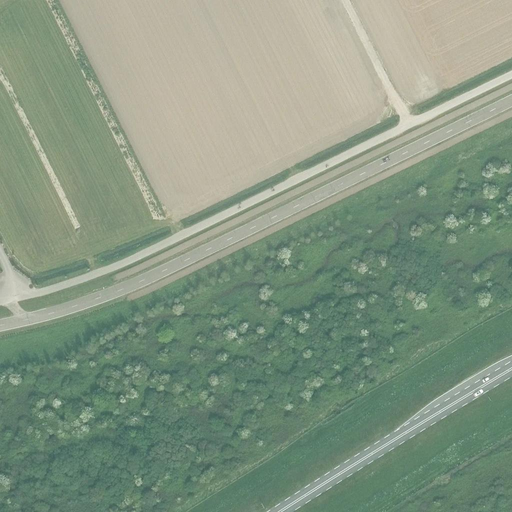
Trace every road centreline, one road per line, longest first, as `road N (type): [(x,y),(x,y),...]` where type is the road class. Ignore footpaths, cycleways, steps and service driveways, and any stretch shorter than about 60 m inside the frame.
road 1 (unclassified): [(0,299),(82,281),(192,234),(511,73)]
road 2 (unclassified): [(0,325),(57,311),(209,248),(511,97)]
road 3 (primary): [(279,511),(511,367)]
road 4 (track): [(410,124),(345,0)]
